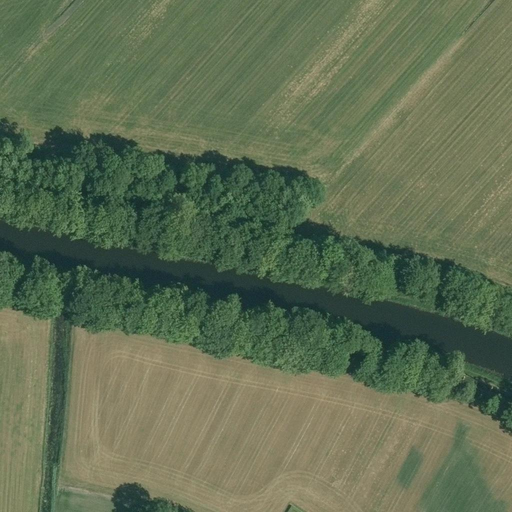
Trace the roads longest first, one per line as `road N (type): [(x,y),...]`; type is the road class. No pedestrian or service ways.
road 1 (track): [(0,281),(406,363),(511,407)]
road 2 (track): [(511,315),(394,278),(0,194)]
